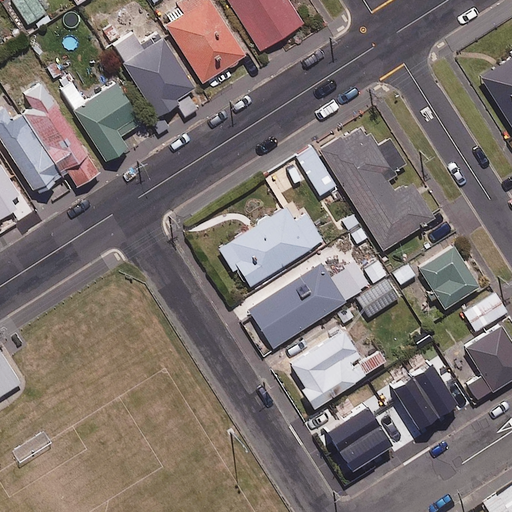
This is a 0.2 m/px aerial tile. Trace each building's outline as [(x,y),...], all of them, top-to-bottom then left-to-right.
[(45,12),(37,0),(13,0),(27,23),(45,12)] [(211,0),(183,0),(164,12),(170,21),(164,25),(201,83),(246,55),(211,0)] [(303,22),(288,0),(228,0),(260,50),(303,22)] [(142,47),(132,31),(112,44),(157,116),(197,91),(161,35),(142,47)] [(511,56),(481,76),(511,125),(511,56)] [(85,103),(69,79),(56,88),(106,161),(127,147),(120,136),(142,121),(115,82),(85,103)] [(22,112),(60,175),(67,171),(76,186),(97,174),(41,82),(21,94),(29,107),(22,112)] [(60,175),(22,112),(12,118),(5,107),(0,109),(0,139),(32,192),(60,175)] [(378,145),(364,123),(320,151),(382,249),(434,217),(411,180),(394,190),(386,178),(407,164),(390,138),(378,145)] [(334,185),(324,168),(308,178),(318,195),(334,185)] [(293,220),(284,206),(219,247),(245,288),(322,240),(305,213),(293,220)] [(479,285),(453,246),(419,268),(445,308),(479,285)] [(329,278),(316,259),(245,306),(273,348),(369,284),(354,261),(329,278)] [(408,261),(391,273),(399,285),(416,274),(408,261)] [(399,296),(387,278),(357,298),(369,316),(399,296)] [(506,311),(494,292),(463,311),(475,330),(506,311)] [(511,373),(511,343),(498,322),(462,344),(480,372),(465,381),(475,397),(511,373)] [(362,359),(342,328),(289,363),(316,406),(386,360),(378,349),(362,359)] [(0,388),(18,377),(0,349),(0,388)] [(474,404),(451,370),(434,381),(457,416),(474,404)] [(400,395),(388,377),(333,414),(360,455),(424,412),(416,400),(398,412),(390,401),(400,395)] [(511,511),(511,493),(503,500),(501,498),(487,507),(490,511),(511,511)]
